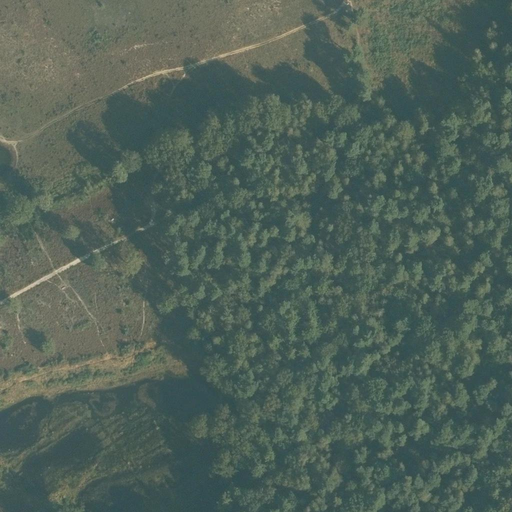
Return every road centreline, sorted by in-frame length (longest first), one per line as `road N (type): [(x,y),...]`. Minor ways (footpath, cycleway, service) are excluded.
road 1 (track): [(0,299),(251,169),(428,332)]
road 2 (track): [(221,511),(428,332),(511,228)]
